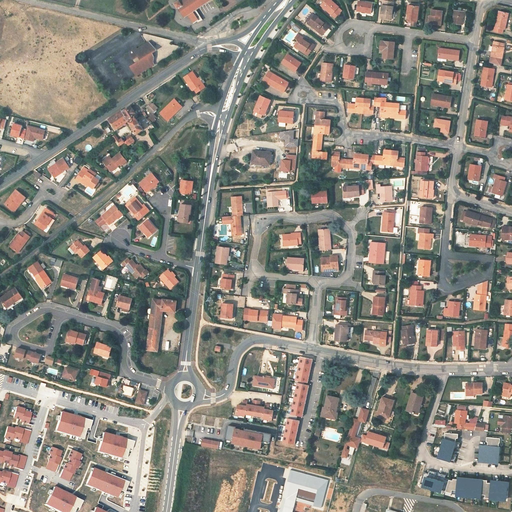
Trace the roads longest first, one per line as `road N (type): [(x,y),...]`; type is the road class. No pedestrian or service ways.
road 1 (residential): [(0,276),(181,123),(198,113),(218,115)]
road 2 (residential): [(316,280),(262,274),(253,261),(258,227),(276,216),(327,214),(352,234),(349,270),(338,281)]
road 3 (residential): [(310,349),(391,365),(511,367)]
road 4 (secondary): [(42,156),(209,46)]
road 5 (residential): [(209,46),(26,0)]
road 6 (residential): [(309,94),(338,102),(347,132),(458,146)]
road 7 (residential): [(172,387),(131,376),(112,328),(60,314)]
road 8 (residential): [(197,396),(223,394),(234,360),(253,341),(310,349)]
road 9 (residential): [(46,397),(6,511)]
